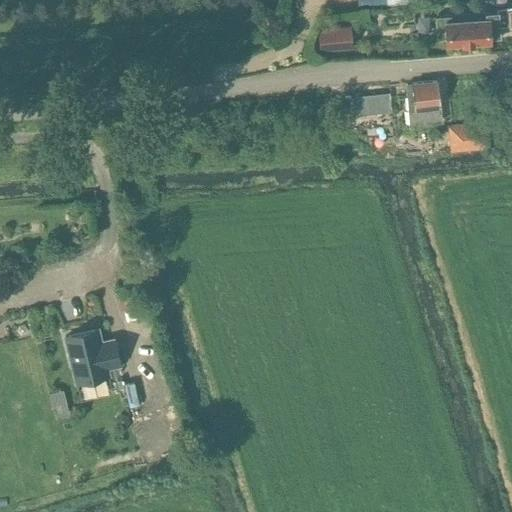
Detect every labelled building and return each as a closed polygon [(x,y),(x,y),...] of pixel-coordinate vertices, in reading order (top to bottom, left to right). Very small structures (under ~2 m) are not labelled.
[(499,37),(497,12),(434,17),(436,42),(446,41),(446,45),(489,42),(489,38),(499,37)] [(348,51),(346,26),(318,29),(320,54),(348,51)] [(440,114),(436,81),(406,84),(409,117),(406,117),(407,127),(444,122),(443,113),(440,114)] [(388,93),(364,95),(366,113),(390,111),(388,93)] [(509,97),(493,98),(496,118),(511,116),(509,97)] [(448,122),(451,142),(491,137),(488,117),(448,122)] [(129,149),(152,148),(165,147),(164,132),(128,134),(129,149)] [(113,340),(108,341),(109,343),(101,345),(97,329),(65,337),(76,383),(108,375),(107,368),(119,365),(113,340)]
